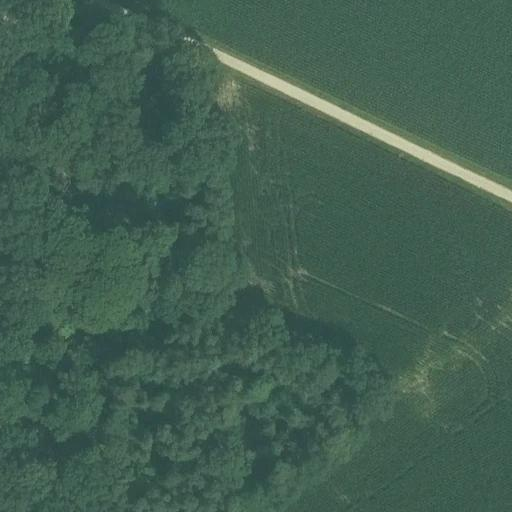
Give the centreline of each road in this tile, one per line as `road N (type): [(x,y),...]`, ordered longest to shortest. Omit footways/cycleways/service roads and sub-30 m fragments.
road 1 (track): [(101,0),(511,199)]
road 2 (unclassified): [(0,302),(15,0)]
